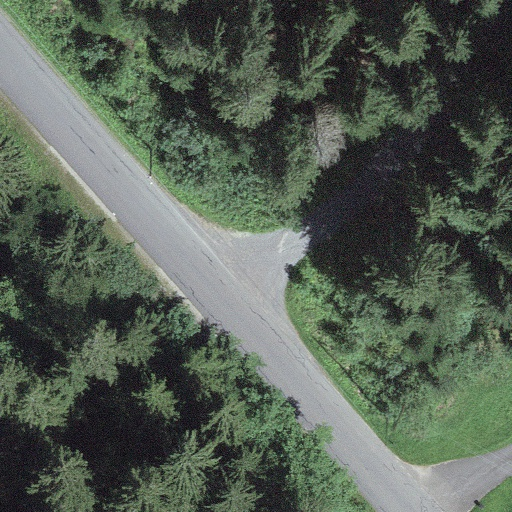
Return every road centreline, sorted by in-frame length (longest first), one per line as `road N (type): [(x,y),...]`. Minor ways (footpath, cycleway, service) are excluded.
road 1 (tertiary): [(0,49),(413,511)]
road 2 (unknown): [(219,294),(351,192),(438,107),(511,10)]
